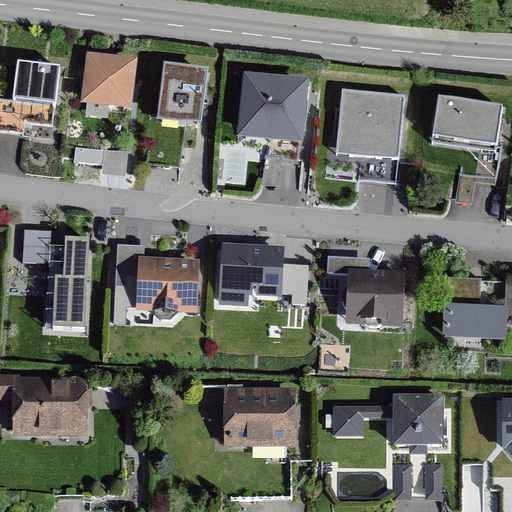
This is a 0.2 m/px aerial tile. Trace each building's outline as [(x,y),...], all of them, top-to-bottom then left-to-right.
[(138,59),(86,53),(80,105),(86,106),(85,116),(87,117),(86,122),(105,124),(106,119),(108,119),(109,108),(132,111),(138,59)] [(60,67),(17,62),(13,102),(0,100),(0,133),(50,139),(54,107),(56,107),(60,67)] [(201,128),(208,69),(163,64),(156,122),(162,123),(162,126),(178,128),(178,125),(201,128)] [(309,80),(243,74),(237,139),(303,145),(309,80)] [(404,96),(342,90),(336,154),(337,154),(337,160),(349,161),(349,155),(398,159),(404,96)] [(503,108),(438,98),(431,143),(495,153),(496,147),(497,148),(503,108)] [(73,163),(102,166),(101,175),(126,177),(128,153),(75,148),(73,163)] [(46,330),(85,332),(88,280),(91,280),(93,240),(65,239),(64,248),(51,248),(52,233),(24,231),(23,264),(49,265),(46,330)] [(145,247),(118,245),(115,288),(137,289),(136,311),(197,314),(199,261),(144,258),(145,247)] [(285,248),(222,245),(219,306),(249,308),(249,297),(282,299),(283,295),(292,296),(292,305),(307,306),(309,266),(284,265),(285,248)] [(370,259),(327,257),(327,274),(347,275),(345,326),(366,327),(366,322),(381,322),(381,327),(404,328),(406,273),(403,273),(403,266),(389,265),(389,272),(370,271),(370,259)] [(482,280),(447,278),(446,306),(444,306),(442,338),(507,341),(508,308),(480,307),(482,280)] [(20,375),(0,375),(0,402),(13,403),(13,437),(61,437),(61,446),(78,446),(78,437),(88,437),(88,411),(93,410),(92,388),(87,388),(87,379),(20,379),(20,375)] [(243,386),(202,386),(203,407),(223,406),(224,448),(296,447),(295,422),(300,422),(300,405),(296,406),(295,389),(243,389),(243,386)] [(445,396),(393,396),(393,407),(393,420),(393,447),(410,447),(410,455),(428,455),(428,448),(444,448),(445,396)] [(393,407),(333,407),(333,415),(325,415),(325,428),(333,428),(333,438),(364,438),(364,420),(393,420),(393,407)] [(394,464),(395,502),(412,502),(411,464),(394,464)] [(425,502),(443,502),(443,464),(425,464),(425,502)]
